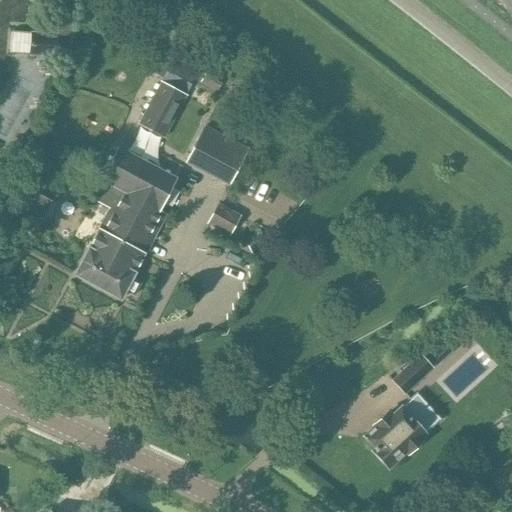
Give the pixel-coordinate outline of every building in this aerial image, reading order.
[(73,37),(77,25),(51,23),(50,33),(33,32),(32,56),(54,57),(55,36),(73,37)] [(164,139),(177,115),(187,96),(160,82),(137,125),(164,139)] [(249,150),(204,126),(184,164),(228,188),(249,150)] [(134,297),(141,285),(132,280),(166,216),(158,212),(176,179),(118,148),(103,177),(100,179),(90,198),(110,209),(74,276),(120,300),(125,292),(134,297)] [(40,223),(51,202),(35,193),(24,215),(40,223)] [(241,216),(217,204),(207,225),(223,233),(221,237),(232,243),(237,233),(233,231),(241,216)] [(418,354),(390,379),(403,393),(431,368),(418,354)] [(440,419),(418,394),(392,418),(388,413),(373,427),(375,429),(365,438),(376,450),(373,453),(387,468),(405,452),(408,455),(422,442),(420,439),(425,434),(434,425),(440,419)] [(511,462),(488,477),(504,501),(511,495),(511,462)]
